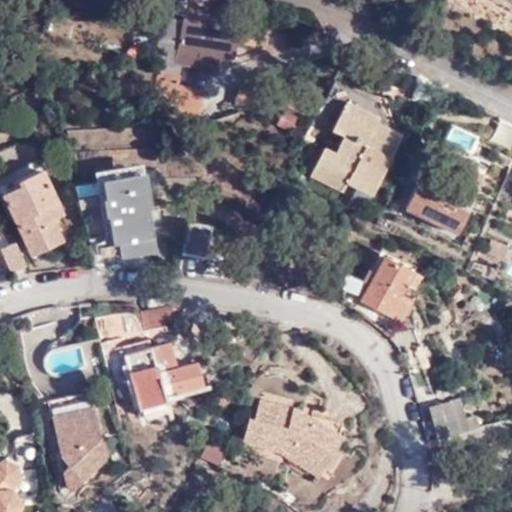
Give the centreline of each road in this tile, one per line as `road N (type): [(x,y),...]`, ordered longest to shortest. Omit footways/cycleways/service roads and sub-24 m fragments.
road 1 (residential): [(407,511),(415,493),(408,398),(372,347),(317,309),(153,283),(59,287),(0,306)]
road 2 (residential): [(511,98),(312,0)]
